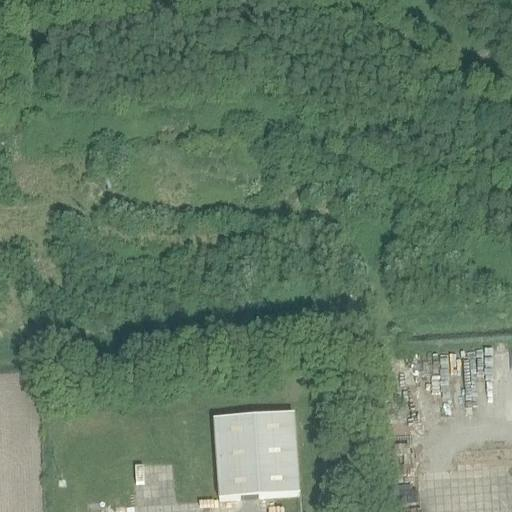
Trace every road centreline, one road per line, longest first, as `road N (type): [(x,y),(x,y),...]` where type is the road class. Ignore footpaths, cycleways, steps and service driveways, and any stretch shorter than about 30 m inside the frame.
road 1 (track): [(294,0),(0,23)]
road 2 (track): [(511,98),(486,93),(355,0)]
